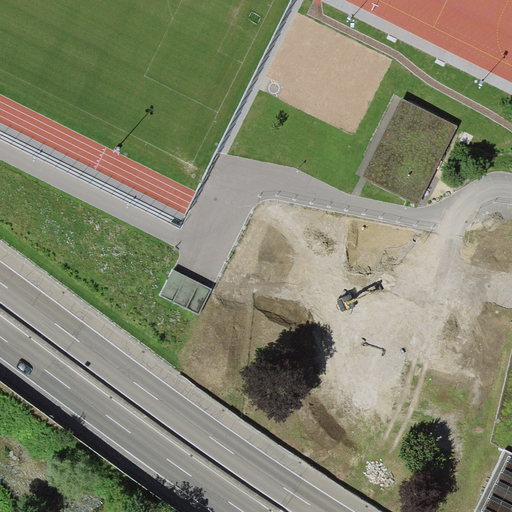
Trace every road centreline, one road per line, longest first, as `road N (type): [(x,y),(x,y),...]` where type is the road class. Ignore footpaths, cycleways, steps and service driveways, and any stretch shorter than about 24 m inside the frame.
road 1 (motorway): [(323,511),(0,280)]
road 2 (motorway): [(0,337),(242,511)]
